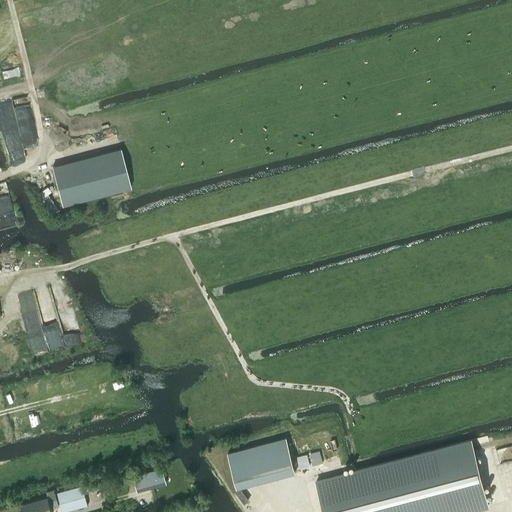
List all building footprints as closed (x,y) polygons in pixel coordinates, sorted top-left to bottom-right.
[(73,160),(51,166),(62,205),(95,196),(131,187),(120,147),(73,160)] [(471,440),(316,481),(323,511),(464,511),(488,506),(471,440)] [(247,446),(226,451),(236,487),(256,482),(247,446)] [(141,485),(136,486),(137,491),(160,485),(157,474),(163,472),(162,467),(138,474),(141,485)] [(21,506),(22,511),(52,511),(49,502),(55,500),(58,511),(64,511),(88,505),(82,486),(57,494),(58,497),(55,498),(53,491),(46,493),(47,498),(21,506)]
